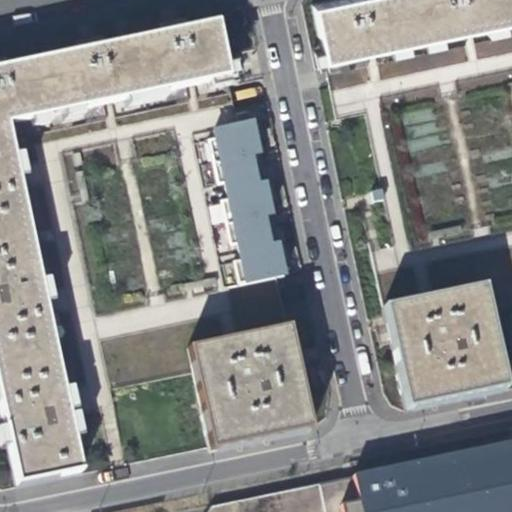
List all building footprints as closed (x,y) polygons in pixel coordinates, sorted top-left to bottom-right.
[(342,54),(385,45),(375,0),(321,0),(310,3),(319,46),(312,48),(316,67),(343,61),(342,54)] [(503,20),(511,17),(511,0),(375,0),(385,45),(387,52),(407,47),(405,40),(418,38),(420,45),(440,40),(439,33),(483,24),(484,32),(504,27),(503,20)] [(209,89),(235,84),(231,65),(223,67),(214,22),(186,28),(184,21),(171,23),(157,26),(159,34),(132,40),(142,96),(144,103),(164,99),(162,92),(208,82),(209,89)] [(124,107),(144,103),(142,96),(132,40),(104,45),(103,37),(88,40),(75,43),(76,51),(42,58),(53,115),(60,113),(61,120),(81,116),(79,109),(123,100),(124,107)] [(47,116),(53,115),(42,58),(7,66),(5,58),(0,58),(0,125),(6,125),(28,120),(29,127),(48,123),(47,116)] [(236,284),(283,274),(280,260),(277,244),(276,242),(273,227),(267,199),(264,184),(264,181),(260,166),(255,139),(251,123),(251,121),(247,122),(245,112),(234,114),(236,124),(212,130),(213,138),(206,139),(215,185),(223,183),(226,198),(219,200),(228,246),(236,244),(239,259),(231,260),(236,284)] [(261,121),(251,123),(255,139),(264,137),(262,126),(261,121)] [(0,254),(31,248),(17,177),(24,176),(19,153),(13,154),(6,125),(0,125),(0,254)] [(270,164),(260,166),(264,181),(273,179),(272,173),(270,164)] [(274,182),(264,184),(267,199),(277,197),(276,190),(274,182)] [(283,225),(273,227),(276,242),(286,240),(285,232),(283,225)] [(287,242),(277,244),(280,260),(290,258),(289,251),(287,242)] [(0,380),(58,369),(44,303),(51,302),(46,279),(39,280),(31,248),(0,254),(0,380)] [(503,389),(487,311),(482,286),(382,307),(386,331),(392,359),(402,410),(424,405),(494,391),(503,389)] [(296,378),(291,351),(287,327),(187,347),(192,371),(208,449),(228,445),(306,429),(296,378)] [(58,369),(0,380),(0,417),(2,428),(0,428),(0,449),(6,448),(14,485),(79,472),(72,439),(80,437),(75,413),(67,415),(67,411),(74,410),(69,387),(62,389),(58,369)] [(511,481),(511,444),(350,478),(356,511),(383,511),(383,509),(431,499),(433,511),(427,511),(498,511),(500,506),(499,497),(496,485),(511,481)] [(356,511),(350,478),(313,486),(318,511),(356,511)] [(511,511),(511,481),(496,485),(499,497),(500,506),(498,511),(511,511)] [(318,511),(313,486),(204,508),(200,511),(318,511)] [(427,511),(433,511),(431,499),(383,509),(383,511),(427,511)]
